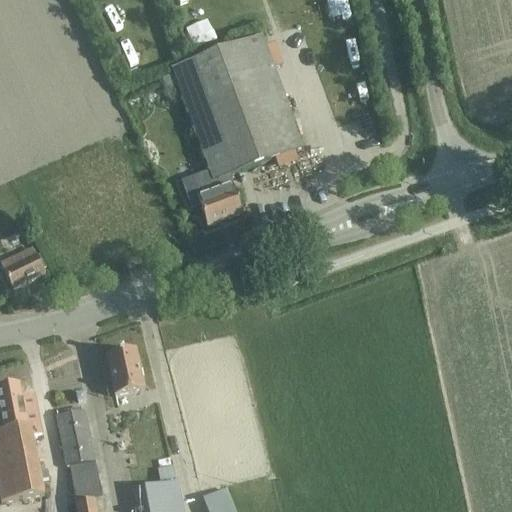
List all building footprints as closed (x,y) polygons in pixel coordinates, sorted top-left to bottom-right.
[(261,38),(171,71),(209,175),(213,184),(228,178),(303,151),(261,38)] [(209,175),(181,185),(191,211),(198,208),(206,229),(242,216),(228,178),(213,184),(209,175)] [(0,264),(12,290),(46,274),(32,247),(0,262),(0,264)] [(114,399),(143,393),(134,352),(105,359),(114,399)] [(0,506),(44,498),(33,442),(40,440),(32,401),(22,403),(19,387),(0,391),(0,417),(3,435),(0,435),(0,506)] [(76,396),(61,398),(64,412),(78,410),(76,396)] [(70,472),(76,508),(77,511),(93,511),(92,505),(100,503),(84,414),(56,421),(67,472),(70,472)] [(173,469),(157,472),(159,484),(175,481),(173,469)] [(134,511),(180,511),(175,485),(131,492),(134,511)] [(204,511),(230,511),(223,492),(200,502),(204,511)]
